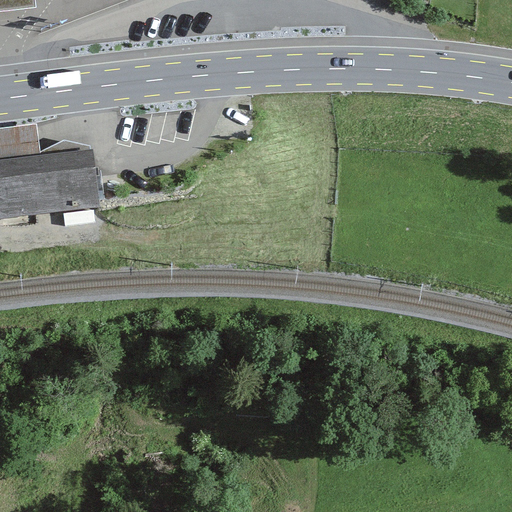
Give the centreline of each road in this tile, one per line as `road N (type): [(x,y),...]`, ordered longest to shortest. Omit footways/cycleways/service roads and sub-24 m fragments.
road 1 (primary): [(27,96),(261,71),(405,70)]
road 2 (residential): [(27,96),(31,67),(58,39),(191,0)]
